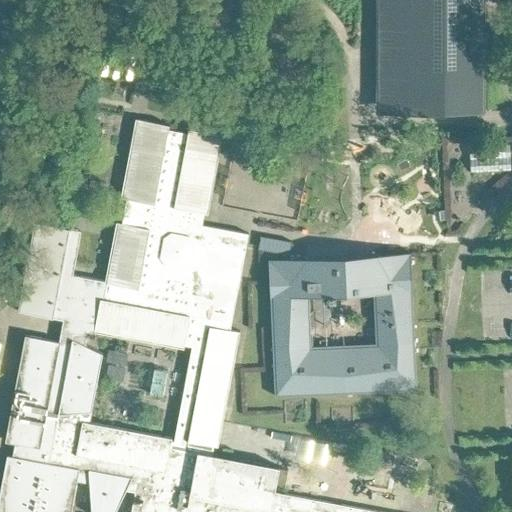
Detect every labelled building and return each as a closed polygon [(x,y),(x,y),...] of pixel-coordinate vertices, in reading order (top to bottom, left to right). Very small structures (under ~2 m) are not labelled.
[(481,0),(375,0),(376,112),(482,113),(481,0)] [(94,74),(132,81),(136,57),(99,50),(94,74)] [(26,334),(5,441),(15,443),(13,456),(7,454),(0,493),(0,511),(70,511),(77,479),(91,481),(92,511),(115,511),(127,489),(135,490),(131,511),(382,511),(377,511),(275,491),(276,484),(280,467),(212,454),(213,444),(218,445),(239,330),(230,329),(237,287),(242,288),(249,248),(245,248),(248,232),(203,224),(204,212),(206,212),(220,134),(189,129),(189,132),(168,129),(169,125),(137,119),(122,198),(127,199),(122,223),(118,222),(107,280),(74,273),(82,229),(36,220),(19,310),(65,319),(61,341),(26,334)] [(470,173),(510,172),(509,146),(469,148),(470,173)] [(268,258),(274,395),(416,389),(410,252),(292,257),(268,258)] [(290,441),(291,434),(271,431),(270,437),(290,441)] [(320,440),(303,435),(297,451),(314,457),(320,440)]
